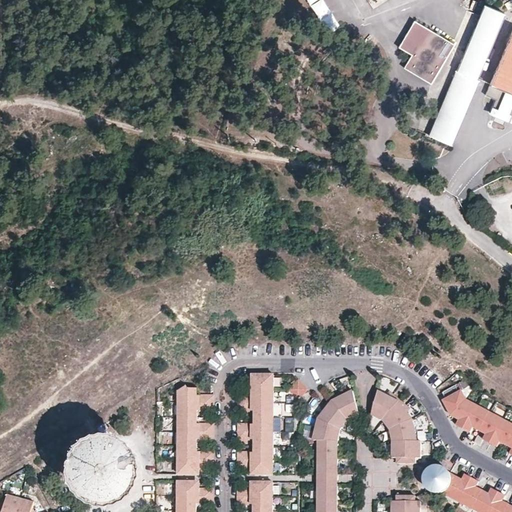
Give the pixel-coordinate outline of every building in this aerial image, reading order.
[(450,143),(501,23),(480,15),(429,134),(450,143)] [(430,84),(453,45),(413,21),(397,48),(410,56),(403,69),(430,84)] [(511,33),(490,86),(500,91),(511,95),(511,33)] [(511,104),(511,95),(500,91),(496,100),(496,104),(498,106),(499,108),(502,109),(505,109),(508,109),(511,106),(511,104)] [(256,389),(275,389),(276,375),(254,375),(254,383),(257,384),(256,389)] [(304,385),(299,379),(289,388),(296,394),(304,385)] [(308,389),(304,385),(296,394),(299,398),(308,389)] [(449,398),(462,391),(459,385),(446,392),(449,398)] [(180,391),(180,402),(215,403),(215,395),(212,395),(199,395),(199,388),(188,388),(188,386),(180,391)] [(239,403),(275,403),(275,389),(256,389),(256,395),(242,395),(239,396),(239,403)] [(339,511),(340,507),(337,507),(337,503),(340,502),(340,484),(340,474),(340,453),(337,453),(337,450),(340,450),(339,440),(342,429),(345,425),(348,421),(351,418),(360,415),(361,414),(355,390),(346,393),(343,396),(340,392),(327,403),(325,404),(329,408),(325,410),(323,413),(321,417),(319,421),(317,427),(316,433),(316,440),(320,440),(320,456),(320,474),(320,484),(319,511),(339,511)] [(391,396),(388,393),(379,390),(373,414),(378,415),(384,419),(392,429),(395,440),(395,451),(395,457),(400,457),(400,463),(403,463),(407,463),(407,458),(410,458),(410,463),(414,463),(418,463),(418,457),(423,457),(423,440),(419,440),(417,431),(413,431),(413,428),(417,427),(416,423),(415,420),(414,419),(410,413),(409,411),(406,408),(409,405),(394,392),(391,396)] [(465,390),(462,391),(449,398),(446,399),(450,408),(453,415),(462,419),(459,426),(473,432),(476,427),(489,434),(486,439),(500,447),(503,441),(511,446),(511,422),(470,400),(465,390)] [(180,402),(180,417),(199,417),(199,411),(211,411),(213,411),(212,410),(215,410),(215,403),(180,402)] [(275,417),(275,403),(239,403),(239,411),(242,411),(256,411),(256,417),(275,417)] [(180,417),(179,432),(215,432),(215,424),(211,424),(199,423),(199,417),(180,417)] [(239,431),(275,432),(275,417),(256,417),(256,424),(242,424),(240,424),(239,431)] [(256,446),(275,446),(275,432),(239,431),(239,440),(241,440),(256,440),(256,446)] [(179,446),(199,446),(199,438),(211,439),(215,439),(215,432),(179,432),(179,446)] [(108,505),(120,500),(129,492),(135,481),(136,469),(134,457),(128,447),(120,439),(109,434),(97,433),(86,436),(76,442),(68,451),(64,462),(63,473),(67,485),(74,495),(84,502),(96,506),(108,505)] [(179,446),(179,460),(215,460),(215,452),(211,452),(199,452),(199,446),(179,446)] [(240,460),(275,460),(275,446),(256,446),(256,453),(241,453),(240,453),(240,460)] [(215,460),(179,460),(179,474),(198,474),(198,468),(211,468),(215,468),(215,460)] [(274,474),(275,460),(240,460),(240,468),(241,468),(256,468),(256,474),(274,474)] [(490,494),(477,487),(480,482),(466,474),(463,480),(457,476),(453,477),(452,475),(450,472),(448,469),(445,468),(443,467),(440,466),(438,466),(435,467),(432,468),(428,472),(426,477),(425,480),(425,482),(426,485),(428,488),(430,491),(433,493),(436,494),(440,494),(443,493),(446,492),(447,495),(478,511),(511,511),(511,505),(503,501),(506,496),(493,489),(490,494)] [(198,482),(179,482),(179,496),(215,496),(215,489),(211,489),(199,488),(198,482)] [(239,497),(274,497),(275,482),(256,482),(256,489),(242,489),(241,489),(240,489),(239,497)] [(35,511),(34,508),(36,502),(21,498),(9,495),(7,500),(3,511),(35,511)] [(179,510),(198,510),(198,504),(210,504),(215,504),(215,496),(179,496),(179,510)] [(420,511),(421,502),(416,502),(416,496),(413,496),(401,496),(398,496),(398,501),(393,501),(392,511),(420,511)] [(256,511),(274,511),(274,497),(239,497),(239,504),(241,504),(256,505),(256,511)]
